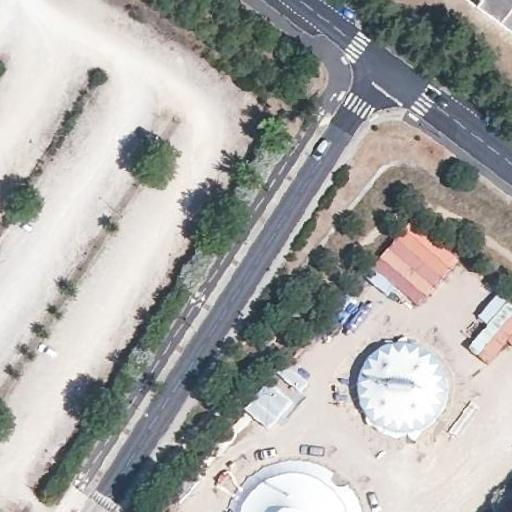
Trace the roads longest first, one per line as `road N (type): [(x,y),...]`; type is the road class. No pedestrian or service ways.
road 1 (residential): [(381,67),(98,511)]
road 2 (residential): [(381,67),(511,169)]
